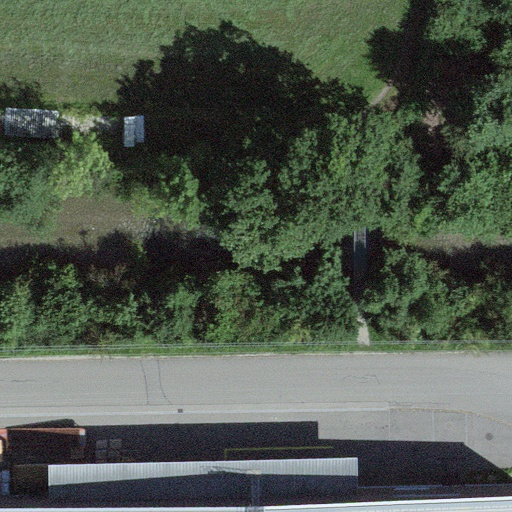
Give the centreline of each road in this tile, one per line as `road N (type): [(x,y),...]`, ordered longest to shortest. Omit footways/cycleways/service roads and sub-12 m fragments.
road 1 (unclassified): [(511,378),(0,386)]
road 2 (track): [(363,381),(360,155),(389,83),(405,0)]
